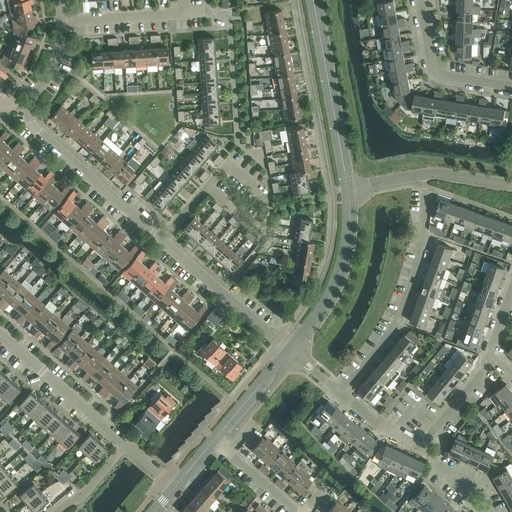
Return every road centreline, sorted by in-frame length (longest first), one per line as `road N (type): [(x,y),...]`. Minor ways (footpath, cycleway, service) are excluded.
road 1 (residential): [(339,393),(399,318),(415,279),(425,188)]
road 2 (residential): [(163,241),(32,126),(29,105)]
road 3 (tertiary): [(347,188),(312,0)]
road 4 (tertiary): [(287,350),(335,284),(347,242),(347,188)]
road 5 (residential): [(126,445),(0,334)]
road 6 (residential): [(347,188),(426,176),(511,187)]
road 7 (residential): [(287,350),(163,241)]
road 8 (residential): [(422,0),(438,72),(511,87)]
road 9 (residential): [(62,19),(191,14),(190,0)]
road 10 (residential): [(488,353),(420,452)]
